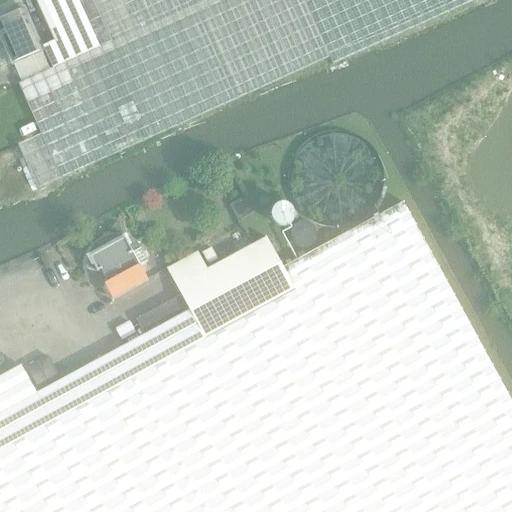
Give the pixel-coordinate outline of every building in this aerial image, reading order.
[(91,0),(111,43),(52,69),(49,70),(21,83),(12,87),(29,124),(20,128),(24,135),(11,141),(33,192),(331,61),(333,66),(480,0),(91,0)] [(42,47),(52,69),(111,43),(91,0),(34,0),(54,42),(42,47)] [(22,11),(0,20),(0,34),(13,64),(21,83),(49,70),(40,52),(22,11)] [(374,181),(374,180),(373,171),(371,164),(366,155),(361,148),(353,142),(346,138),(338,136),(328,135),(320,136),(312,138),(305,142),(297,148),(292,155),(287,164),(285,172),(284,180),(285,188),(287,196),(292,205),(297,212),(305,218),(312,222),(320,224),(328,225),(338,224),(346,222),(353,218),(361,212),(366,205),(371,196),(373,189),(374,181)] [(246,195),(230,205),(238,221),(255,212),(246,195)] [(511,511),(511,405),(402,204),(282,269),(295,293),(0,453),(0,511),(511,511)] [(147,263),(136,243),(128,238),(119,236),(110,237),(102,240),(95,245),(89,252),(86,261),(86,270),(97,273),(100,272),(107,284),(104,286),(112,301),(147,281),(139,267),(147,263)] [(0,453),(295,293),(282,269),(265,239),(206,271),(197,253),(166,270),(181,296),(136,320),(144,335),(36,394),(20,366),(0,377),(0,453)] [(210,249),(202,253),(209,267),(218,263),(210,249)] [(60,379),(47,357),(26,368),(39,391),(60,379)]
